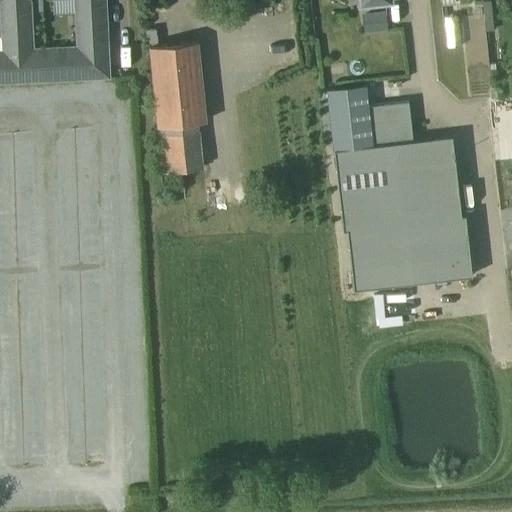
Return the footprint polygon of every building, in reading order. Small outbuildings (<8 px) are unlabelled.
[(0,0),(0,17),(1,17),(2,50),(0,50),(0,81),(46,79),(44,48),(32,48),(29,0),(0,0)] [(77,46),(44,48),(46,79),(109,76),(104,0),(52,0),(53,14),(75,13),(77,46)] [(490,0),(481,1),(484,30),(493,29),(490,0)] [(385,12),(364,14),(367,33),(388,31),(385,12)] [(456,15),(444,17),(447,46),(459,45),(456,15)] [(206,120),(198,41),(149,46),(161,172),(203,167),(198,121),(206,120)] [(365,85),(325,89),(332,149),(333,149),(342,230),(346,230),(353,289),(472,276),(465,214),(461,215),(454,155),(434,157),(432,137),(412,140),(412,138),(408,101),(368,106),(365,85)]
